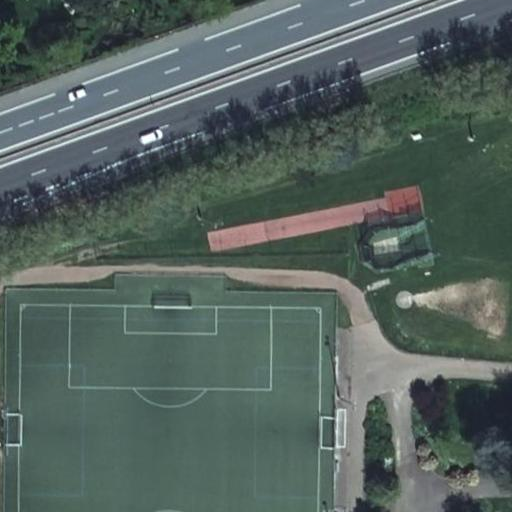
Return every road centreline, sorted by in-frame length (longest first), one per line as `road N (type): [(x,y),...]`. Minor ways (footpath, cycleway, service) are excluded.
road 1 (motorway): [(0,186),(511,1)]
road 2 (motorway): [(365,0),(0,132)]
